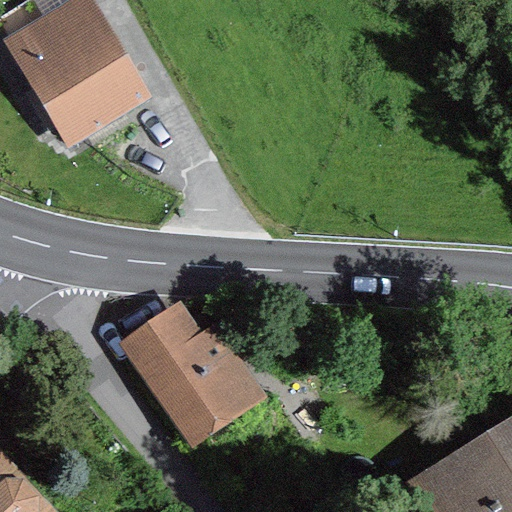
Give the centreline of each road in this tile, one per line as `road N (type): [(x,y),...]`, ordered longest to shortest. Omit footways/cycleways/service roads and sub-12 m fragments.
road 1 (tertiary): [(511,288),(85,253)]
road 2 (unknown): [(259,267),(115,0)]
road 3 (residential): [(197,511),(96,371),(81,302),(85,253)]
